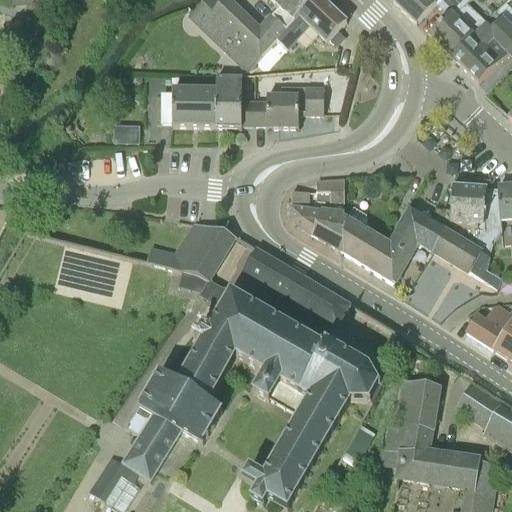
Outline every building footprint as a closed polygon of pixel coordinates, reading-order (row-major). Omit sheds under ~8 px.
[(48,0),(13,0),(13,10),(27,9),(27,14),(48,15),(48,0)] [(280,45),(316,0),(268,0),(280,11),(259,34),(225,1),(219,7),(210,0),(207,0),(204,5),(187,22),(245,76),(277,42),(280,45)] [(289,54),(310,30),(328,47),(347,26),(318,0),(316,0),(280,45),(289,54)] [(398,0),(393,6),(416,28),(437,7),(443,0),(398,0)] [(453,62),(492,19),(479,0),(472,0),(463,11),(462,10),(455,18),(451,15),(428,39),(451,61),(453,62)] [(463,11),(472,0),(451,0),(462,10),(463,11)] [(103,17),(109,21),(114,14),(108,10),(103,17)] [(511,31),(495,15),(492,19),(453,62),(478,88),(509,58),(511,61),(511,31)] [(255,130),(254,105),(242,105),(242,80),(216,81),(217,94),(215,94),(215,132),(241,132),(241,130),(255,130)] [(324,93),(306,92),(281,91),(281,99),(266,99),(264,105),(254,105),(255,130),(266,131),(266,132),(298,133),(298,119),(324,120),(324,100),(324,93)] [(215,132),(215,94),(173,93),(173,98),(160,98),(160,129),(172,130),(172,131),(215,132)] [(141,148),(142,130),(118,129),(117,147),(141,148)] [(344,214),(343,213),(343,185),(317,186),(317,206),(328,207),(327,197),(331,197),(330,215),(310,213),(310,197),(294,197),(292,224),(302,232),(312,239),(343,256),(344,214)] [(511,190),(503,191),(502,225),(511,224),(511,190)] [(503,191),(497,192),(497,194),(452,191),(449,213),(436,212),(433,221),(450,232),(480,250),(491,257),(493,247),(501,236),(501,225),(502,225),(503,191)] [(366,272),(384,241),(350,223),(350,214),(344,214),(343,256),(345,257),(344,258),(366,272)] [(431,227),(409,214),(400,230),(391,245),(384,241),(366,272),(369,273),(368,274),(394,289),(417,247),(434,256),(450,232),(433,221),(431,227)] [(230,294),(211,285),(226,261),(216,256),(226,238),(233,242),(234,241),(225,236),(195,228),(174,259),(150,253),(147,266),(183,275),(178,291),(201,297),(199,299),(220,312),(209,333),(200,328),(192,340),(201,345),(176,389),(157,378),(138,412),(127,433),(138,441),(121,469),(110,462),(89,496),(104,506),(111,511),(110,511),(127,511),(140,492),(133,488),(138,480),(150,488),(182,437),(204,450),(223,417),(210,409),(236,362),(263,377),(251,397),(295,423),(263,479),(249,471),(241,483),(256,492),(249,504),(262,511),(266,504),(281,511),(289,511),(350,406),(369,406),(379,388),(380,388),(393,365),(332,331),(324,346),(324,345),(322,349),(230,294)] [(491,257),(480,250),(450,232),(434,256),(496,292),(502,282),(487,274),(491,257)] [(338,331),(350,309),(247,248),(246,250),(254,255),(243,275),(338,331)] [(493,354),(511,322),(511,311),(510,316),(496,308),(485,325),(477,320),(466,337),(493,354)] [(511,366),(511,322),(493,354),(511,366)] [(488,511),(493,489),(496,469),(427,458),(433,422),(438,392),(404,386),(397,428),(387,427),(383,454),(398,456),(394,484),(463,496),(460,511),(488,511)] [(456,414),(485,433),(499,411),(500,409),(471,390),(456,414)] [(511,419),(499,411),(485,433),(483,437),(511,457),(511,419)]
